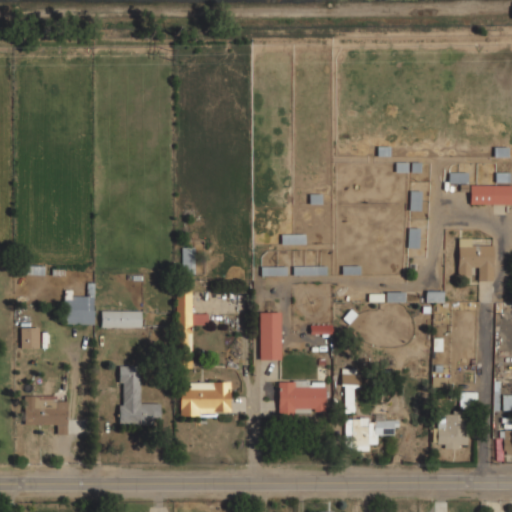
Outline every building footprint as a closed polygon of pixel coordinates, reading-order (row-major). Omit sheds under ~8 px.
[(495,180),(509,181),(509,173),(495,172),(495,180)] [(469,204),(511,204),(511,185),(469,185),(469,204)] [(456,275),(469,275),(469,266),(477,267),(477,280),(491,280),(492,245),(470,245),(470,238),(457,238),(456,275)] [(193,247),(181,247),(181,274),(193,274),(193,247)] [(260,275),(285,275),(285,267),(260,266),(260,275)] [(71,290),(63,289),(62,323),(92,324),(93,295),(71,295),(71,290)] [(191,313),(191,290),(177,290),(175,363),(190,364),(191,325),(207,325),(208,313),(191,313)] [(425,302),(442,302),(442,291),(425,291),(425,302)] [(100,327),(140,327),(141,311),(100,310),(100,327)] [(280,359),(280,312),(258,312),(259,359),(280,359)] [(310,333),(331,333),(331,324),(309,325),(310,333)] [(20,348),(38,347),(38,327),(19,327),(20,348)] [(139,403),(140,365),(118,365),(118,382),(122,382),(121,405),(118,405),(118,424),(151,424),(151,418),(159,418),(159,403),(139,403)] [(342,403),(352,403),(353,386),(360,386),(360,374),(342,374),(342,403)] [(179,414),(229,413),(229,381),(188,382),(188,387),(179,388),(179,414)] [(324,386),(293,386),(293,381),(277,381),(277,414),(292,414),(292,409),(324,409),(324,386)] [(511,394),(502,394),(501,409),(511,409),(511,394)] [(23,396),(23,424),(55,424),(56,434),(67,433),(66,400),(55,401),(55,395),(23,396)] [(458,447),(458,444),(464,444),(465,413),(435,412),(435,435),(435,446),(458,447)] [(343,418),(343,450),(367,450),(367,444),(375,444),(375,435),(394,434),(394,420),(367,421),(367,418),(343,418)]
